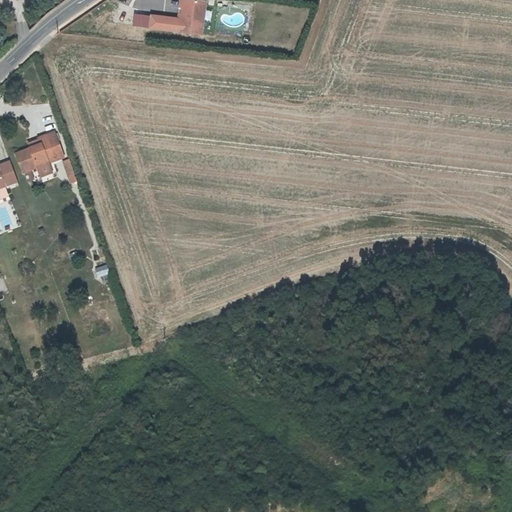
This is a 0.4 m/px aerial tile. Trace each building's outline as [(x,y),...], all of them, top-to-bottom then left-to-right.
[(180,0),(180,4),(183,4),(181,19),(180,29),(202,32),(206,0),(180,0)] [(180,29),(181,19),(177,19),(178,15),(152,12),(150,25),(180,29)] [(43,143),(32,146),(17,151),(24,172),(58,160),(57,156),(66,154),(57,130),(47,133),(47,135),(40,137),(43,143)] [(30,141),(32,146),(43,143),(40,137),(30,141)] [(71,158),(64,160),(71,182),(78,180),(71,158)] [(10,160),(0,163),(0,168),(6,184),(17,180),(10,160)] [(0,196),(9,194),(6,184),(0,186),(0,196)] [(96,277),(108,273),(105,264),(93,268),(96,277)]
